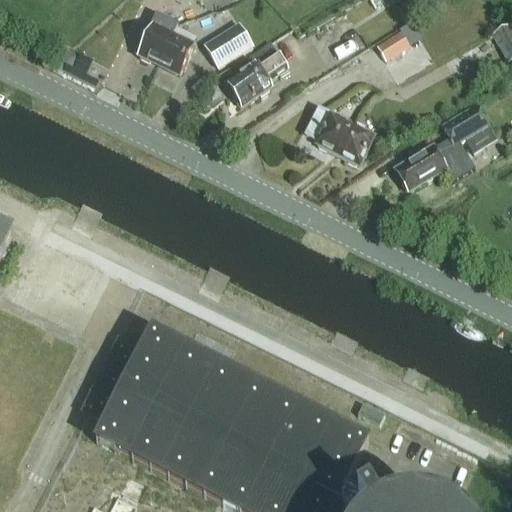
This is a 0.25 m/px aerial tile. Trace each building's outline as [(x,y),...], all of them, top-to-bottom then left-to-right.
[(137,61),(159,72),(173,41),(178,31),(184,18),(167,11),(161,23),(157,21),(137,61)] [(219,74),(254,52),(240,29),(205,51),(219,74)] [(511,34),(510,30),(493,40),(508,68),(511,65),(511,34)] [(377,51),(387,66),(410,52),(400,37),(377,51)] [(195,52),(173,41),(159,72),(180,82),(195,52)] [(278,59),(257,72),(256,71),(227,90),(242,112),(271,94),(266,87),(287,74),(278,59)] [(468,65),(466,79),(486,82),(488,68),(468,65)] [(477,111),(442,132),(449,144),(454,151),(458,149),(489,130),(477,111)] [(338,160),(352,133),(319,115),(307,139),(318,145),(317,148),(338,160)] [(374,144),(352,133),(338,160),(360,171),(374,144)] [(454,188),(474,176),(458,149),(454,151),(449,144),(395,175),(408,198),(447,176),(454,188)] [(0,265),(13,240),(0,233),(0,265)] [(105,429),(96,448),(222,511),(335,511),(368,448),(151,339),(134,371),(105,429)] [(134,371),(143,354),(120,342),(111,359),(82,417),(105,429),(134,371)]
